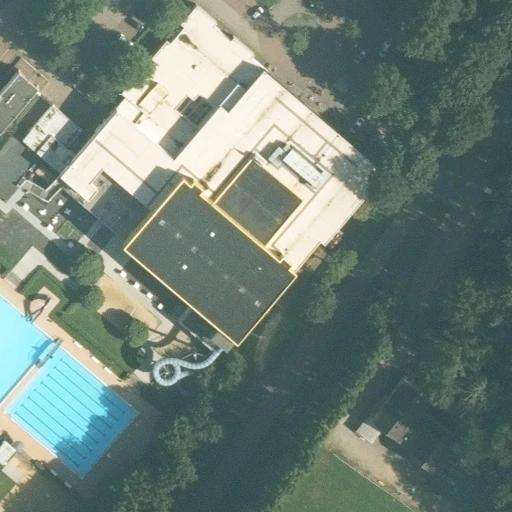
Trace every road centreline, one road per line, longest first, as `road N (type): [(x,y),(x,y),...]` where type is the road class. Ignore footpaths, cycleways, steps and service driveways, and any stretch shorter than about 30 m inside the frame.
road 1 (unclassified): [(511,89),(196,511)]
road 2 (track): [(287,388),(258,362),(265,336),(402,142)]
road 3 (track): [(463,0),(416,63),(413,102),(399,118)]
